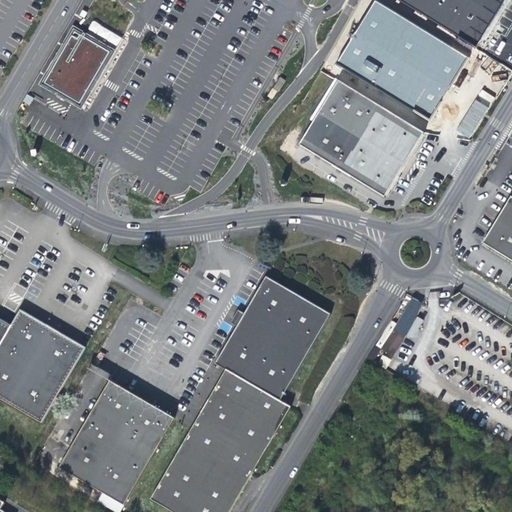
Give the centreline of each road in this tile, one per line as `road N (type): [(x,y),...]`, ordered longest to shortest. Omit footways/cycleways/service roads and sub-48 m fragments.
road 1 (unclassified): [(3,163),(123,228),(299,215),(340,220),(395,242)]
road 2 (unclassified): [(404,274),(257,511)]
road 3 (unclassified): [(429,234),(511,99)]
